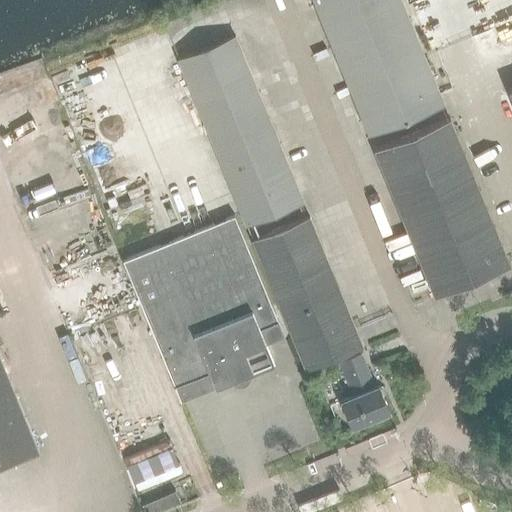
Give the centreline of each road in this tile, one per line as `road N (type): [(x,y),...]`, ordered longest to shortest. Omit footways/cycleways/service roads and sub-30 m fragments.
road 1 (unclassified): [(248,511),(449,432)]
road 2 (unclassified): [(511,327),(472,340),(450,366),(441,399),(449,432)]
